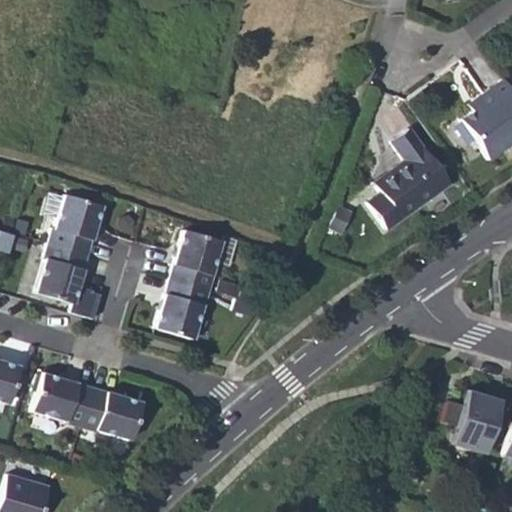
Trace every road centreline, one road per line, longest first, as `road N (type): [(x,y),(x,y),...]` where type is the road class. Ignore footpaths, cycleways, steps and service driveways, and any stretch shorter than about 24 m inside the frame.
road 1 (residential): [(238,419),(193,381),(0,322)]
road 2 (residential): [(409,287),(238,419)]
road 3 (residential): [(509,0),(445,48),(384,40)]
road 4 (residential): [(238,419),(138,511)]
road 5 (residential): [(409,287),(442,323),(511,348)]
road 6 (residential): [(511,221),(409,287)]
